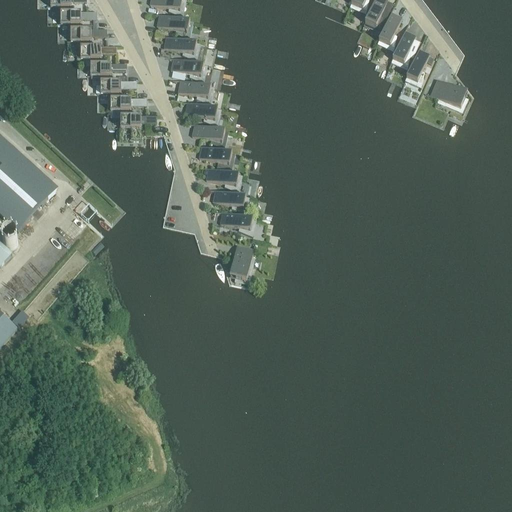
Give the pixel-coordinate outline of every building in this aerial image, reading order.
[(50,0),(50,9),(61,9),(61,15),(60,15),(71,15),(71,9),(71,5),(87,5),(86,0),(50,0)] [(168,14),(179,19),(183,2),(172,0),(151,0),(150,7),(169,12),(168,14)] [(353,0),(351,7),(367,14),(369,2),(367,1),(367,0),(353,0)] [(393,6),(387,3),(388,1),(385,0),(375,0),(365,25),(380,32),(381,30),(382,31),(393,6)] [(392,15),(395,8),(394,7),(379,44),(394,51),(397,39),(395,37),(402,20),(392,15)] [(71,15),(60,15),(60,26),(71,26),(71,32),(70,32),(81,32),(81,26),(81,22),(97,22),(97,15),(71,15)] [(175,36),(186,41),(190,24),(151,16),(151,17),(159,18),(157,29),(176,33),(175,36)] [(408,69),(410,60),(413,61),(420,45),(414,42),(416,38),(405,34),(409,26),(408,26),(392,62),(408,69)] [(70,32),(70,44),(81,44),(81,49),(80,49),(80,50),(91,50),(91,49),(91,44),(91,39),(107,39),(107,32),(81,32),(70,32)] [(182,58),(193,63),(197,46),(158,38),(166,40),(164,51),(183,55),(182,58)] [(419,52),(423,45),(422,44),(406,81),(422,87),(425,75),(422,74),(430,57),(419,52)] [(80,58),(80,61),(91,61),(91,67),(90,67),(101,67),(101,61),(101,57),(117,57),(117,49),(91,49),(91,50),(80,50),(80,58)] [(171,73),(173,74),(171,79),(177,81),(178,77),(177,77),(178,75),(190,77),(189,80),(200,85),(204,68),(165,60),(173,62),(171,73)] [(101,67),(90,67),(90,78),(101,78),(101,84),(100,84),(111,84),(111,78),(111,74),(127,74),(127,67),(101,67)] [(208,107),(211,90),(172,82),(180,84),(178,95),(197,99),(196,102),(208,107)] [(467,96),(437,83),(430,98),(425,96),(424,96),(438,102),(437,105),(462,116),(468,102),(465,101),(467,96)] [(111,84),(100,84),(100,96),(111,96),(111,101),(110,101),(121,101),(121,96),(121,91),(137,91),(137,84),(125,84),(119,84),(111,84)] [(110,101),(110,113),(121,113),(121,119),(120,119),(131,119),(131,118),(131,113),(131,109),(147,109),(147,101),(121,101),(110,101)] [(203,124),(215,129),(218,112),(179,104),(187,106),(185,117),(204,121),(203,124)] [(131,130),(131,141),(141,141),(141,130),(141,126),(157,126),(157,119),(131,118),(131,119),(120,119),(120,130),(131,130)] [(210,146),(221,150),(225,134),(186,126),(194,128),(192,139),(211,143),(210,146)] [(55,195),(0,145),(0,218),(18,235),(55,195)] [(217,168),(229,172),(232,156),(193,148),(201,150),(199,161),(218,165),(217,168)] [(229,172),(217,168),(216,173),(231,176),(232,174),(229,172)] [(224,190),(236,194),(239,178),(231,176),(216,173),(200,169),(200,170),(208,172),(206,183),(225,187),(224,190)] [(243,216),(246,200),(207,191),(207,192),(215,194),(213,205),(232,209),(231,211),(243,216)] [(238,233),(250,238),(253,222),(214,213),(214,214),(222,216),(220,227),(239,231),(238,233)] [(0,243),(6,237),(0,231),(0,269),(11,257),(0,246),(0,243)] [(17,246),(17,245),(17,244),(17,242),(17,241),(16,240),(15,239),(14,238),(13,238),(12,237),(11,237),(10,237),(8,237),(7,237),(6,238),(5,238),(4,239),(3,240),(3,241),(2,242),(2,244),(2,245),(2,246),(2,247),(3,248),(3,249),(4,250),(5,251),(6,252),(7,252),(8,252),(10,252),(11,252),(12,252),(13,252),(14,251),(15,250),(16,249),(17,248),(17,247),(17,246)] [(255,246),(255,245),(253,252),(237,248),(230,280),(235,281),(234,285),(249,288),(255,261),(252,260),(255,246)] [(0,316),(0,349),(17,332),(0,316)]
